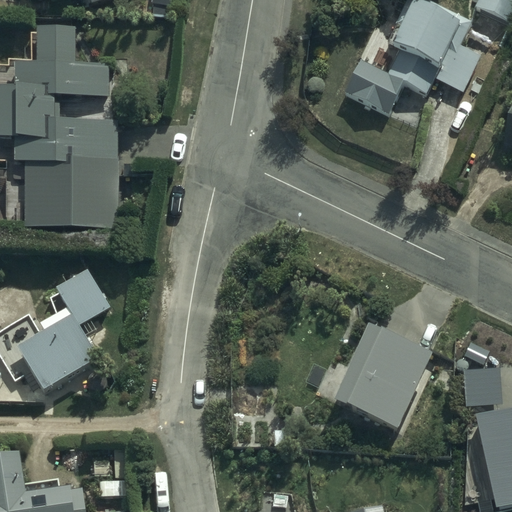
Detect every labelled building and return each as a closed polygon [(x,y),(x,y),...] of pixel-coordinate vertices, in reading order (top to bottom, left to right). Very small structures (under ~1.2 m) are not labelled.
[(27,0),(29,4),(36,2),(39,10),(72,0),(27,0)] [(511,0),(484,0),(477,16),(511,30),(511,0)] [(472,31),(417,5),(396,51),(400,53),(389,77),(363,65),(348,98),(392,118),(407,85),(430,96),(436,83),(464,96),(480,60),(462,52),(472,31)] [(19,95),(0,94),(0,144),(17,145),(17,169),(14,169),(13,183),(6,183),(5,232),(25,233),(24,242),(124,244),(126,124),(61,123),(61,102),(107,102),(108,76),(71,76),(72,40),(42,39),(42,71),(20,71),(19,95)] [(511,109),(500,153),(511,156),(511,109)] [(0,355),(16,382),(32,372),(47,398),(102,366),(82,333),(112,315),(89,277),(60,295),(76,322),(45,341),(29,315),(0,332),(0,355)] [(397,443),(433,369),(383,344),(382,347),(370,342),(334,416),(347,422),(348,419),(397,443)] [(0,511),(88,511),(86,486),(74,487),(74,482),(62,483),(61,477),(27,480),(24,450),(0,452),(0,511)]
